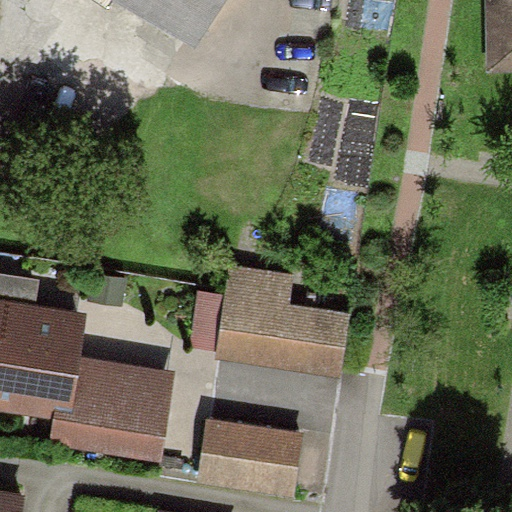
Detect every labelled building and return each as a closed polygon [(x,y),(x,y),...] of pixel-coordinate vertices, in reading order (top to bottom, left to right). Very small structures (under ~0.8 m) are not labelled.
[(149,0),(196,32),(217,0),(149,0)] [(511,0),(489,0),(491,65),(511,64),(511,0)] [(347,309),(231,294),(223,351),(339,367),(347,309)] [(81,314),(0,301),(0,389),(71,403),(76,362),(81,314)] [(167,375),(76,362),(71,403),(66,435),(155,448),(167,375)] [(303,428),(209,414),(200,474),(294,488),(303,428)] [(18,511),(20,502),(0,499),(0,511),(18,511)]
